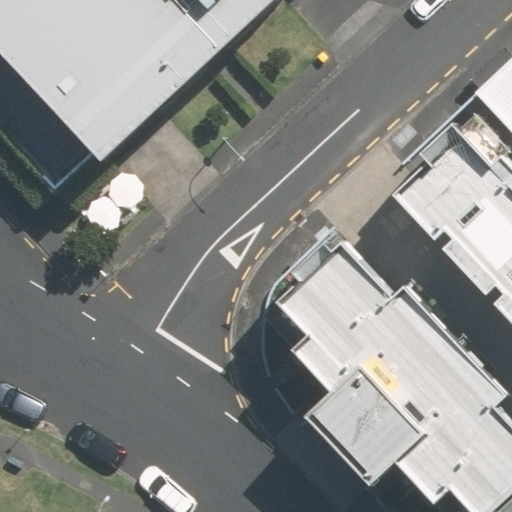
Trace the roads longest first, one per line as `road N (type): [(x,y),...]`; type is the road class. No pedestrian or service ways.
road 1 (residential): [(137,393),(168,320),(231,227),(307,145),(466,0)]
road 2 (residential): [(252,511),(137,393)]
road 3 (residential): [(137,393),(0,305)]
